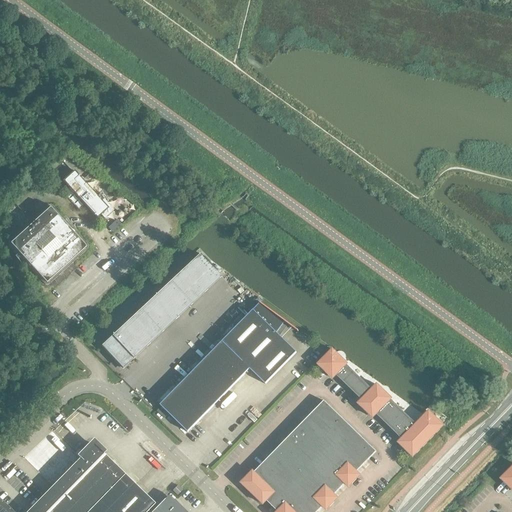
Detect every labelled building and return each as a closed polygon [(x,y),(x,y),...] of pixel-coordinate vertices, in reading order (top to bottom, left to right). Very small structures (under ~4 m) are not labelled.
[(104,200),(100,196),(97,198),(74,172),(64,181),(97,218),(101,214),(105,218),(107,216),(106,216),(111,212),(113,210),(108,205),(104,201),(104,200)] [(7,211),(15,220),(20,215),(25,220),(29,217),(16,203),(7,211)] [(88,249),(88,248),(88,247),(88,246),(87,245),(53,207),(51,206),(50,206),(48,206),(48,207),(9,242),(8,243),(8,245),(9,247),(44,285),(45,286),(46,286),(48,286),(49,285),(88,250),(88,249)] [(221,276),(200,253),(185,266),(206,290),(221,276)] [(206,290),(185,266),(170,280),(192,303),(206,290)] [(192,303),(170,280),(155,294),(177,317),(192,303)] [(177,317),(155,294),(141,307),(162,330),(177,317)] [(285,323),(298,332),(299,331),(260,303),(260,304),(160,406),(188,433),(250,369),(265,385),(297,353),(277,333),(285,323)] [(162,330),(141,307),(126,321),(147,344),(162,330)] [(147,344),(126,321),(111,334),(133,358),(147,344)] [(133,358),(111,334),(100,344),(122,368),(133,358)] [(392,399),(388,396),(377,385),(372,390),(347,365),(347,364),(333,350),(318,365),(333,379),(336,376),(362,400),(358,404),(373,418),(376,415),(402,439),(398,443),(413,457),(444,426),(429,412),(416,424),(391,400),(392,399)] [(277,511),(317,511),(323,507),(326,510),(338,499),(334,495),(345,484),(349,488),(360,476),(357,472),(376,452),(324,401),(254,473),(253,471),(241,483),(263,505),(267,501),(277,511)] [(146,511),(154,505),(93,445),(27,511),(10,511),(0,502),(0,511),(146,511)] [(511,467),(501,479),(511,489),(511,467)] [(183,491),(182,490),(178,486),(172,491),(177,496),(183,491)] [(184,511),(168,496),(164,500),(152,511),(184,511)]
